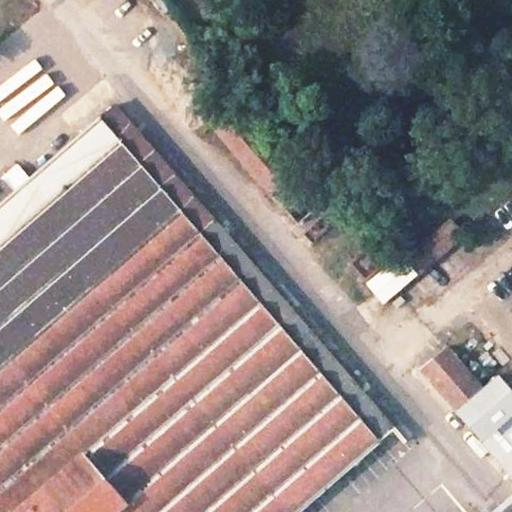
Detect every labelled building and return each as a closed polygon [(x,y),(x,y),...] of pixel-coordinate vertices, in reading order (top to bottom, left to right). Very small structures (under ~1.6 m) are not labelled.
[(299,225),(321,206),(234,106),(213,124),(299,225)] [(296,511),(375,445),(393,425),(113,108),(0,207),(0,511),(296,511)] [(404,318),(511,223),(511,199),(508,194),(466,231),(452,215),(416,247),(408,238),(397,247),(404,254),(373,282),(404,318)] [(387,257),(371,240),(351,258),(367,276),(387,257)] [(511,468),(511,386),(502,375),(486,389),(449,345),(425,366),(511,468)]
